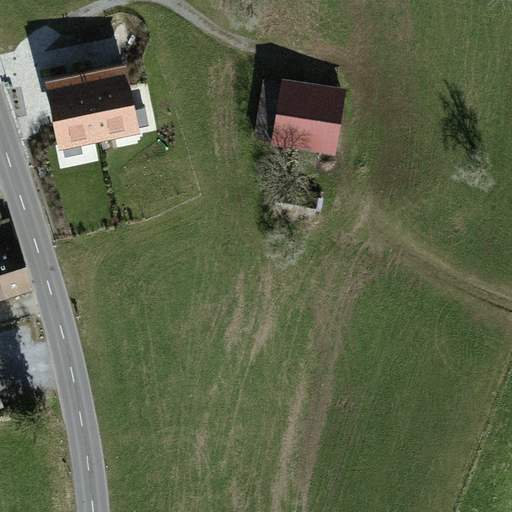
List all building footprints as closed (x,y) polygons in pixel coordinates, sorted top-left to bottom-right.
[(87,74),(99,136),(140,129),(129,66),(87,74)] [(99,136),(87,74),(52,80),(64,143),(99,136)] [(342,93),(265,82),(256,137),(297,143),(299,130),(336,135),(342,93)] [(316,193),(279,187),(274,214),(312,221),(316,193)] [(0,281),(4,293),(31,286),(10,218),(0,220),(0,281)] [(7,380),(0,381),(0,403),(11,402),(7,380)]
